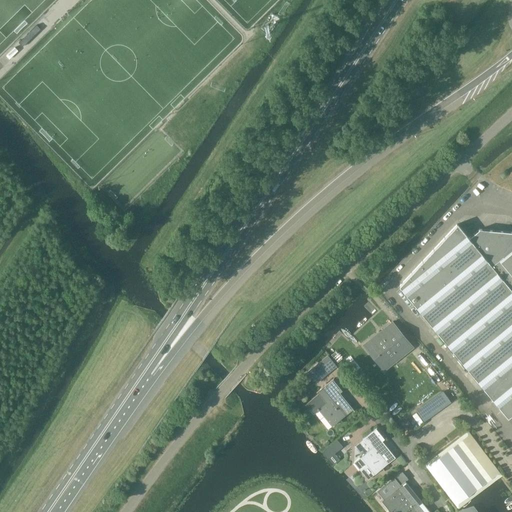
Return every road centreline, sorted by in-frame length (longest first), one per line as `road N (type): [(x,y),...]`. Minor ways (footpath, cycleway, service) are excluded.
road 1 (unclassified): [(127,511),(276,331),(511,113)]
road 2 (primary): [(396,0),(142,375)]
road 3 (primary): [(199,318),(335,187),(511,54)]
road 4 (primary): [(142,375),(48,511)]
road 5 (unclassified): [(403,446),(461,409),(511,471)]
